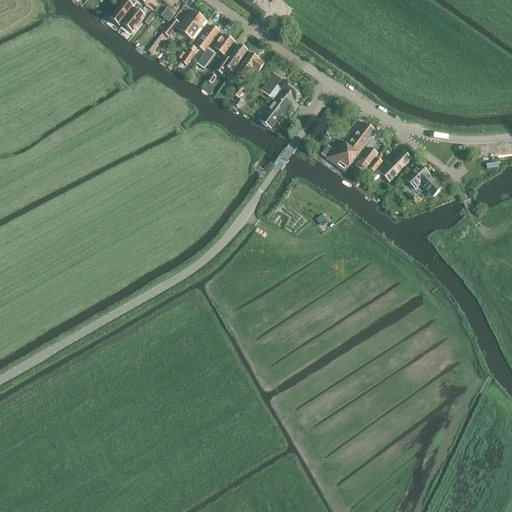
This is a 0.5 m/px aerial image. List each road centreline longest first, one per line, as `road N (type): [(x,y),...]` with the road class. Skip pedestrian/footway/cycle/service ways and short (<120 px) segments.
road 1 (tertiary): [(0,381),(185,279),(220,248),(332,87)]
road 2 (tertiary): [(332,87),(409,129),(452,140),(511,138)]
road 3 (tertiary): [(332,87),(214,0)]
